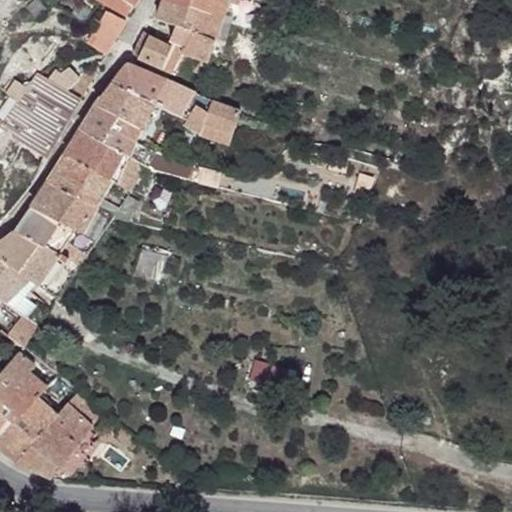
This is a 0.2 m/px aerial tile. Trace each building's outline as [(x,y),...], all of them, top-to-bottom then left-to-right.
[(118,0),(96,0),(95,2),(111,11),(118,0)] [(163,0),(160,12),(157,21),(168,25),(169,24),(177,26),(171,40),(174,41),(172,46),(184,52),(190,54),(209,61),(226,3),(246,9),(248,0),(163,0)] [(119,34),(100,23),(87,44),(106,55),(119,34)] [(172,46),(150,36),(139,59),(161,68),(172,46)] [(184,52),(172,46),(161,68),(160,70),(173,74),(184,52)] [(190,54),(184,52),(173,74),(181,78),(190,54)] [(198,94),(128,65),(113,84),(155,106),(179,117),(178,120),(180,122),(185,124),(198,94)] [(61,75),(56,85),(66,92),(80,79),(70,69),(61,75)] [(80,79),(66,92),(80,99),(94,76),(87,72),(80,79)] [(56,85),(44,78),(39,86),(51,94),(56,85)] [(28,87),(15,79),(7,93),(19,101),(26,90),(28,87)] [(39,86),(31,81),(28,87),(26,90),(34,95),(39,86)] [(155,106),(113,84),(97,106),(117,117),(111,128),(135,141),(140,130),(151,112),(155,106)] [(26,90),(19,101),(1,127),(46,157),(80,99),(66,92),(56,85),(51,94),(39,86),(34,95),(26,90)] [(212,100),(198,94),(185,124),(200,131),(212,101),(212,100)] [(242,112),(212,101),(200,131),(199,133),(230,145),(242,112)] [(117,117),(97,106),(83,129),(129,155),(132,149),(135,141),(111,128),(117,117)] [(179,117),(155,106),(151,112),(177,123),(178,120),(179,117)] [(129,155),(83,129),(66,156),(110,180),(116,184),(125,164),(129,155)] [(149,148),(135,141),(132,149),(145,156),(149,148)] [(110,180),(66,156),(49,183),(97,207),(101,199),(110,180)] [(97,207),(49,183),(33,208),(59,222),(75,230),(81,234),(99,208),(97,207)] [(59,222),(33,208),(16,233),(43,246),(59,222)] [(43,246),(16,233),(0,244),(0,259),(29,281),(36,285),(58,254),(43,246)] [(0,259),(0,298),(4,302),(29,281),(0,259)] [(0,372),(0,437),(29,406),(46,390),(27,373),(33,368),(17,355),(0,372)] [(49,424),(14,463),(51,478),(64,481),(101,436),(93,428),(97,424),(106,414),(102,410),(78,391),(66,405),(49,424)] [(29,406),(0,437),(0,450),(14,463),(49,424),(29,406)] [(133,435),(123,427),(116,435),(126,443),(133,435)]
